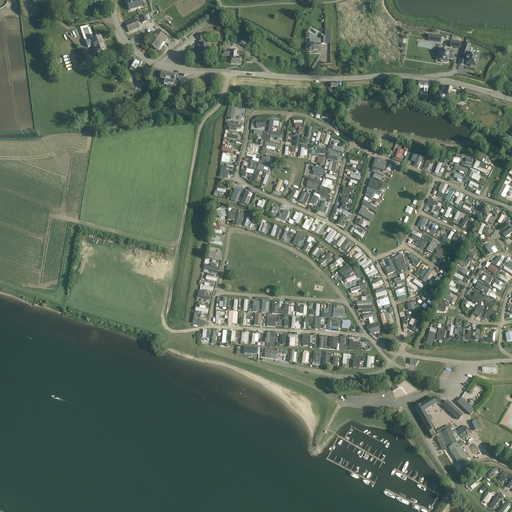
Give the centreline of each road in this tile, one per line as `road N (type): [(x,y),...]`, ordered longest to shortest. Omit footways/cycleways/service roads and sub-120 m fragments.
road 1 (tertiary): [(511,100),(403,75),(313,78),(164,66),(126,42),(109,0)]
road 2 (unknown): [(501,323),(469,320),(457,309),(488,256),(511,255)]
